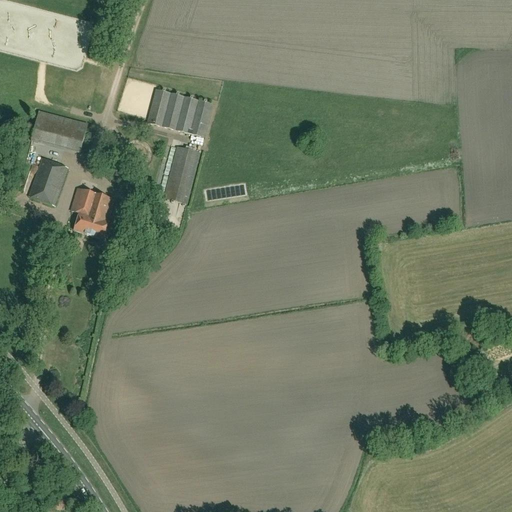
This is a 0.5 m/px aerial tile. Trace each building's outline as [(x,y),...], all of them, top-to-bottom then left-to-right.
[(204,140),(213,106),(155,91),(147,125),(204,140)] [(33,144),(75,154),(77,144),(36,134),(33,144)] [(186,207),(200,155),(177,149),(163,201),(186,207)] [(54,208),(68,170),(42,161),(29,199),(54,208)] [(108,237),(110,231),(106,230),(109,223),(108,223),(114,202),(77,191),(71,212),(79,215),(79,217),(78,217),(76,220),(77,221),(74,232),(103,241),(105,236),(108,237)]
